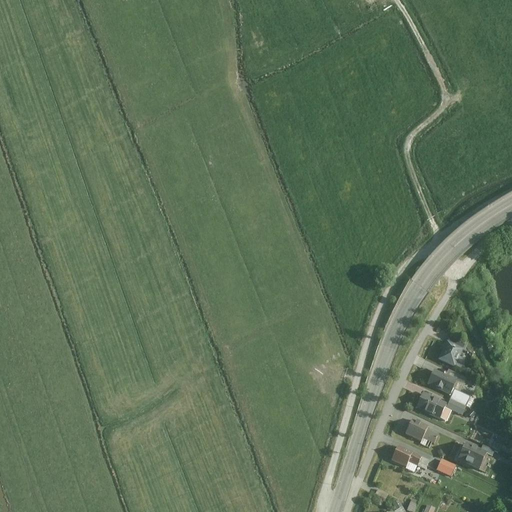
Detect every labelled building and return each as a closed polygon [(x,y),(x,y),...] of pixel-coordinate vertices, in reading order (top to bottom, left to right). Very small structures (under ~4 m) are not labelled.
[(370,0),(377,14),(396,6),(393,0),(370,0)] [(449,337),(447,342),(463,349),(465,345),(449,337)] [(438,360),(454,368),(463,349),(447,342),(438,360)] [(434,370),(427,385),(449,395),(456,381),(434,370)] [(455,391),(451,400),(466,407),(470,398),(455,391)] [(422,394),(416,409),(438,419),(445,404),(422,394)] [(451,400),(446,409),(462,416),(466,407),(451,400)] [(428,428),(412,421),(405,434),(421,442),(422,440),(434,445),(438,436),(427,431),(428,428)] [(500,436),(494,447),(502,451),(507,440),(500,436)] [(466,444),(458,461),(478,471),(486,454),(480,451),(466,444)] [(480,451),(486,454),(492,457),(494,451),(483,446),(480,451)] [(422,458),(398,447),(391,460),(405,467),(407,462),(417,467),(422,458)] [(409,510),(412,511),(416,511),(420,502),(414,499),(409,510)]
